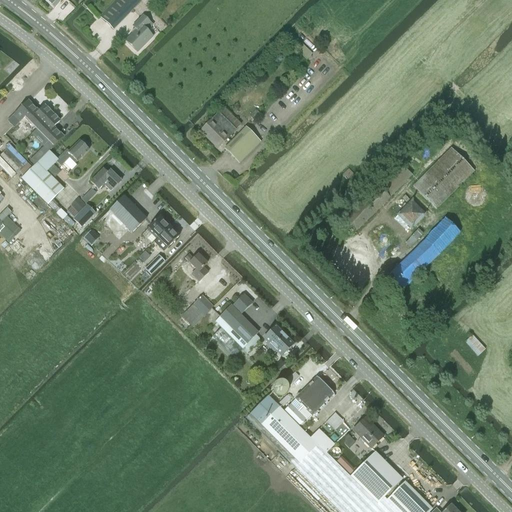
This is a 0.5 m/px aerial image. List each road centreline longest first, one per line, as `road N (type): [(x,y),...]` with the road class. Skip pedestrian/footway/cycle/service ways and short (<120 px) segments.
road 1 (primary): [(6,0),(115,95),(511,492)]
road 2 (unclassified): [(506,511),(127,132),(0,20)]
